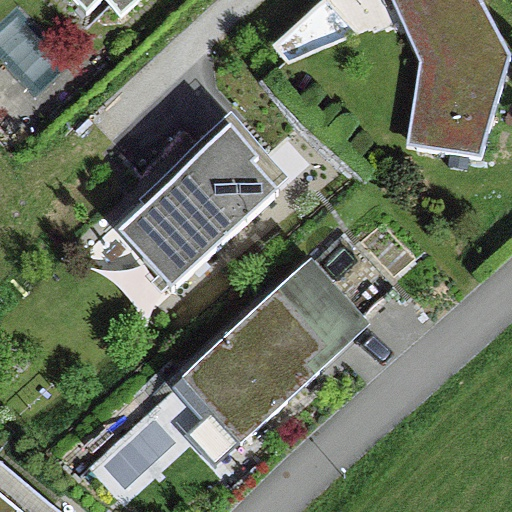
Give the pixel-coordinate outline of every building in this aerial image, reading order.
[(137,0),(65,0),(81,17),(98,2),(115,20),(137,0)] [(322,0),(321,0),(267,50),(283,67),(355,35),(322,0)] [(393,0),(424,66),(410,152),(476,163),(505,62),(471,0),(393,0)] [(162,241),(137,264),(166,295),(273,197),(247,170),(253,165),(225,135),(138,215),(162,241)] [(306,265),(177,384),(236,447),(314,375),(308,369),(329,350),(301,319),(331,292),(306,265)] [(48,511),(0,474),(0,511),(48,511)]
